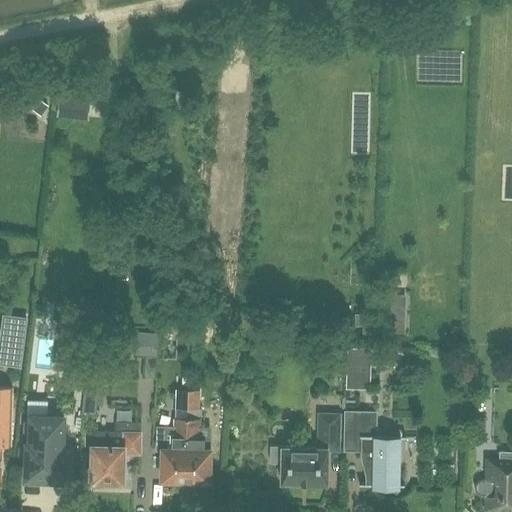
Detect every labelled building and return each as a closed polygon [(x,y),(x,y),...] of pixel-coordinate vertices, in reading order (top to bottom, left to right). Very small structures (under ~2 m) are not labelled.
[(89,119),(92,86),(60,92),(57,116),(89,119)] [(198,290),(190,289),(189,306),(197,307),(198,290)] [(370,315),(355,315),(355,326),(370,326),(370,315)] [(0,355),(22,358),(27,319),(4,316),(0,345),(0,355)] [(85,374),(91,333),(70,331),(65,372),(85,374)] [(156,378),(159,334),(137,332),(136,356),(146,357),(144,377),(156,378)] [(95,416),(101,374),(88,373),(83,414),(95,416)] [(189,409),(191,390),(177,390),(176,409),(189,409)] [(200,409),(200,390),(191,390),(189,409),(200,409)] [(10,445),(11,404),(0,403),(0,479),(0,480),(1,445),(10,445)] [(340,443),(340,414),(325,413),(324,425),(318,425),(318,447),(282,446),(282,447),(271,446),(271,463),(282,463),(281,483),(328,484),(329,443),(340,443)] [(65,478),(65,464),(66,414),(29,414),(29,421),(23,421),(23,444),(26,444),(25,479),(28,479),(28,485),(42,485),(42,480),(62,480),(62,478),(65,478)] [(400,486),(401,436),(376,435),(376,416),(356,416),(355,445),(362,445),(362,452),(362,456),(363,460),(365,468),(366,472),(367,475),(367,479),(367,485),(400,486)] [(162,480),(164,480),(164,483),(167,484),(178,484),(178,481),(186,481),(188,418),(175,418),(174,432),(159,431),(158,449),(163,449),(162,480)] [(188,418),(186,481),(193,481),(193,485),(204,486),(207,484),(207,482),(210,482),(211,449),(200,449),(201,419),(188,418)] [(116,421),(115,431),(93,431),(88,431),(88,444),(93,444),(92,481),(124,481),(125,453),(141,453),(141,421),(121,421),(116,421)] [(511,451),(499,451),(499,457),(499,466),(491,474),(491,480),(485,480),(484,480),(479,481),(476,484),(475,488),(476,492),(479,495),(483,496),(486,496),(485,507),(486,507),(486,511),(499,511),(500,508),(511,507),(511,451)]
